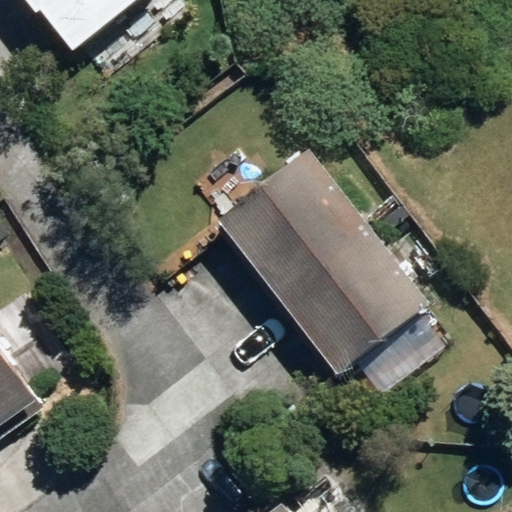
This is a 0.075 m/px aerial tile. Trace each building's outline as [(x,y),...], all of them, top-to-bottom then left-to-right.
[(73,3),(105,43),(160,0),(64,0),(69,6),(73,3)] [(211,233),(332,385),(424,314),(301,162),(211,233)] [(0,299),(0,441),(67,395),(0,299)] [(322,492),(336,511),(343,511),(365,496),(347,474),(322,492)] [(266,511),(326,511),(304,483),(266,511)]
